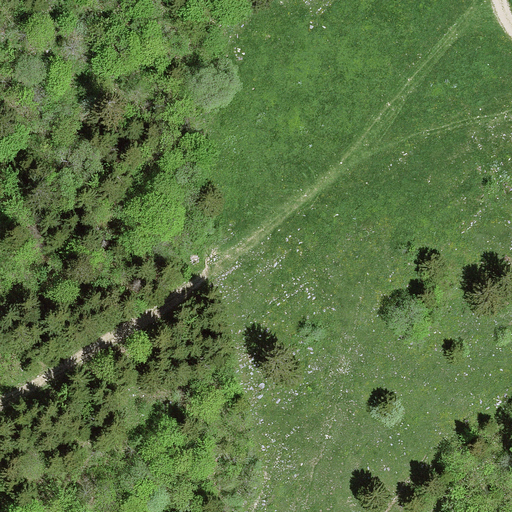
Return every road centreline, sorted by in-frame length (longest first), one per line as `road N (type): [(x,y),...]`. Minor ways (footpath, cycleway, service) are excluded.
road 1 (track): [(0,414),(187,293),(324,187)]
road 2 (track): [(324,187),(511,125)]
